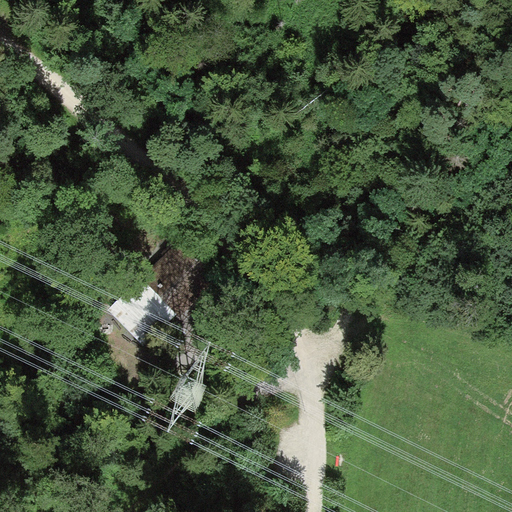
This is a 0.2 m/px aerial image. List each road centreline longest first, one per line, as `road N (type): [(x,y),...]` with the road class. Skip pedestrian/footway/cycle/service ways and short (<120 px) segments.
road 1 (track): [(302,372),(287,323),(243,256),(71,98),(0,49)]
road 2 (track): [(511,142),(348,339),(302,372)]
road 3 (track): [(302,372),(301,511)]
